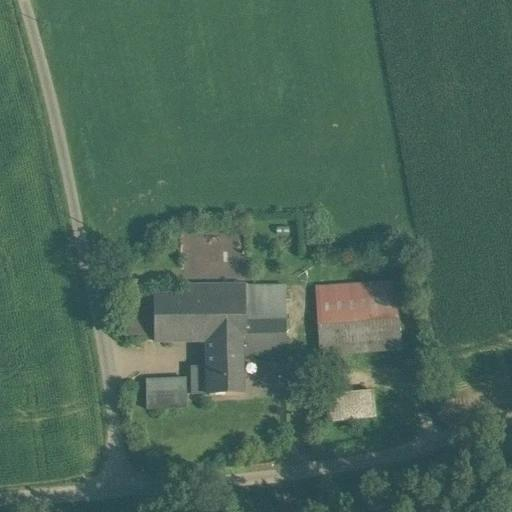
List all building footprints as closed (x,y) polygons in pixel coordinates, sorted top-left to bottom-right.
[(285,287),(188,288),(188,298),(154,298),(155,342),(207,342),(208,354),(241,354),(241,355),(286,354),(285,287)] [(396,297),(315,303),(319,357),(401,350),(396,297)] [(130,338),(151,338),(152,325),(149,325),(150,315),(130,314),(130,338)] [(241,354),(208,354),(208,396),(241,395),(241,355),(241,354)] [(186,380),(146,382),(147,410),(187,409),(186,380)] [(327,420),(378,418),(377,390),(326,392),(327,420)]
